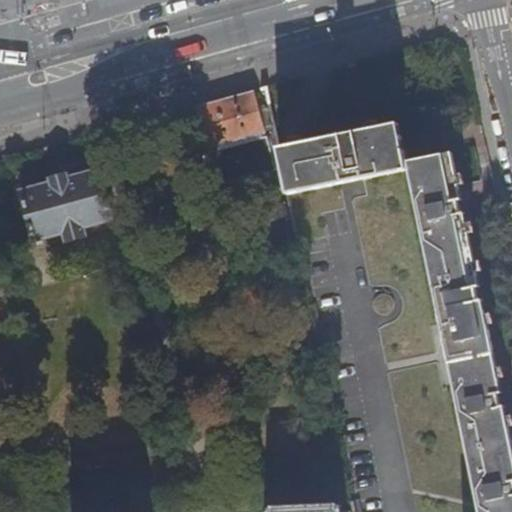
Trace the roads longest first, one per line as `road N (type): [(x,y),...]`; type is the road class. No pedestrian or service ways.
road 1 (primary): [(0,112),(309,0)]
road 2 (primary): [(269,0),(0,69)]
road 3 (residential): [(484,0),(511,129)]
